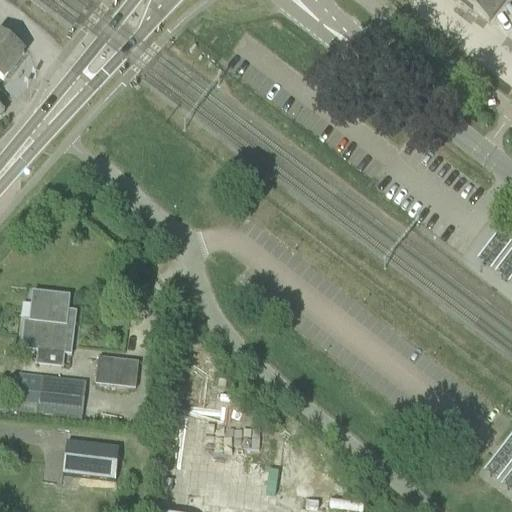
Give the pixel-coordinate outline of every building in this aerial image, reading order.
[(456,0),(489,25),(501,9),(507,0),(456,0)] [(0,81),(3,84),(24,56),(0,38),(0,81)] [(71,358),(75,328),(76,315),(68,314),(69,300),(33,296),(29,325),(24,325),(22,343),(35,344),(34,354),(71,358)] [(95,388),(135,392),(138,366),(98,362),(95,388)] [(35,419),(81,424),(86,385),(39,380),(35,419)] [(0,392),(0,407),(6,408),(8,394),(0,392)] [(119,452),(66,446),(63,479),(115,484),(119,452)]
